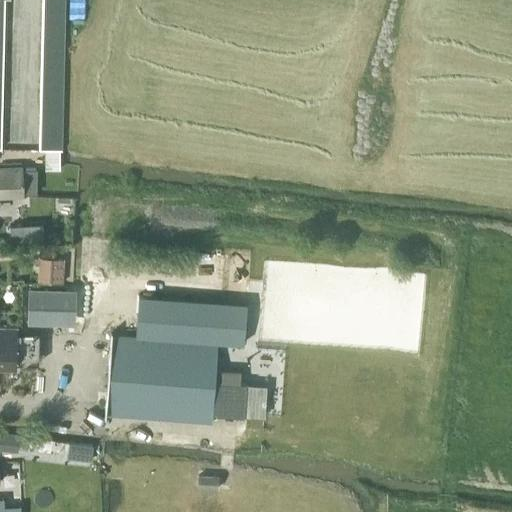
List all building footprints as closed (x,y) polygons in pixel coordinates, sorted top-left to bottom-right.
[(43,1),(42,12),(66,13),(66,2),(43,1)] [(42,12),(42,23),(65,24),(66,13),(42,12)] [(42,35),(65,36),(65,24),(42,23),(42,35)] [(42,35),(42,46),(65,47),(65,36),(42,35)] [(41,57),(65,58),(65,47),(42,46),(41,57)] [(41,57),(41,69),(64,69),(65,58),(41,57)] [(41,80),(64,81),(64,69),(41,69),(41,80)] [(41,80),(41,91),(64,92),(64,81),(41,80)] [(40,103),(64,103),(64,92),(41,91),(40,103)] [(40,103),(40,114),(63,115),(64,103),(40,103)] [(40,125),(63,126),(63,115),(40,114),(40,125)] [(40,125),(40,136),(63,137),(63,126),(40,125)] [(63,148),(63,137),(40,136),(39,148),(46,148),(56,148),(63,148)] [(46,148),(46,169),(56,169),(56,148),(46,148)] [(0,196),(25,195),(23,165),(0,165),(0,196)] [(30,173),(28,197),(37,198),(38,183),(67,185),(68,177),(30,173)] [(32,239),(31,224),(10,225),(11,240),(32,239)] [(64,258),(40,256),(39,280),(63,281),(64,258)] [(137,334),(218,341),(222,300),(141,293),(137,334)] [(81,336),(83,310),(45,308),(44,333),(81,336)] [(0,367),(17,368),(17,328),(0,327),(0,367)] [(218,341),(137,334),(111,332),(105,411),(212,420),(213,412),(216,368),(218,341)] [(216,368),(213,412),(244,415),(246,383),(239,382),(240,370),(216,368)] [(0,449),(18,451),(20,433),(0,430),(0,449)] [(31,435),(30,450),(66,453),(67,438),(31,435)] [(218,488),(219,475),(199,474),(198,487),(218,488)]
